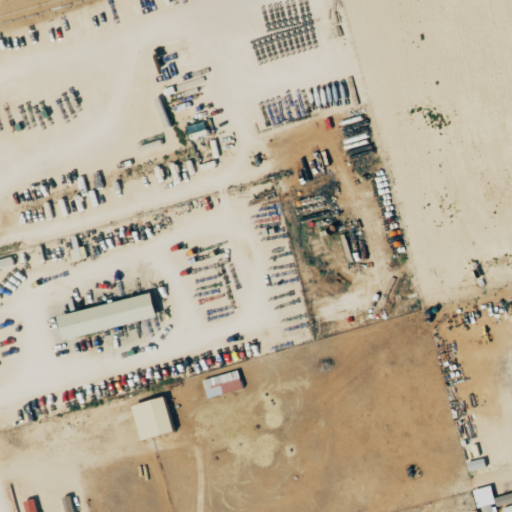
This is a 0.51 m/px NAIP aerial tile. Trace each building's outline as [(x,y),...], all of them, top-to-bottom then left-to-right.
[(164,318),(159,294),(65,313),(70,337),(164,318)] [(248,387),(242,369),(206,380),(212,398),(248,387)] [(181,430),(171,396),(138,405),(149,440),(181,430)] [(482,507),(500,503),(495,485),(477,490),(482,507)] [(42,511),(39,498),(28,501),(31,511),(42,511)]
